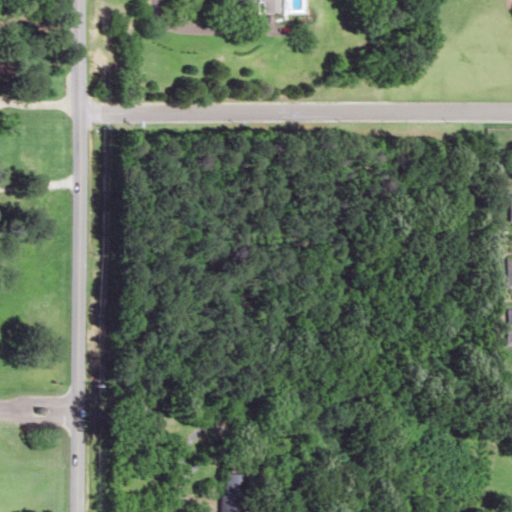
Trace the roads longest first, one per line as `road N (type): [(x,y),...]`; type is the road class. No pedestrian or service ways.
road 1 (secondary): [(74,511),(77,0)]
road 2 (residential): [(77,111),(511,111)]
